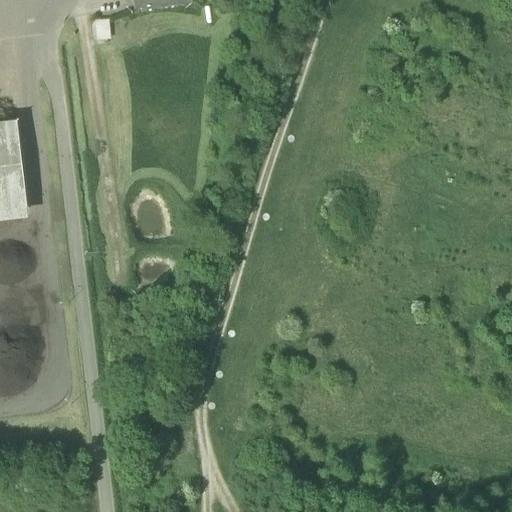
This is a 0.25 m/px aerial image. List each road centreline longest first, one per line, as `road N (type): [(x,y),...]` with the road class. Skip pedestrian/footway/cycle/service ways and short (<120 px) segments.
road 1 (track): [(104,511),(42,0)]
road 2 (unknown): [(325,0),(199,357),(191,429)]
